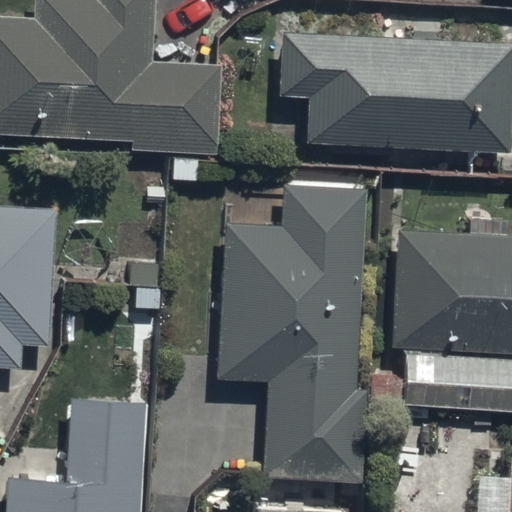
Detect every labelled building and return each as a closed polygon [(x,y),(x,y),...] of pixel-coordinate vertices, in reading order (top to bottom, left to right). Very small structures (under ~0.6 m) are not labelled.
[(28,0),(28,7),(0,7),(0,125),(123,127),(123,149),(207,150),(208,53),(151,52),(151,0),(28,0)] [(275,141),(511,151),(511,132),(511,45),(280,35),(275,141)] [(362,485),(369,193),(285,191),(284,228),(223,226),(219,382),(268,383),(265,483),(362,485)] [(53,196),(0,193),(0,360),(16,361),(17,337),(46,339),(53,196)] [(391,346),(511,352),(511,239),(397,233),(391,346)] [(17,511),(142,511),(149,403),(70,398),(65,481),(19,479),(17,511)]
